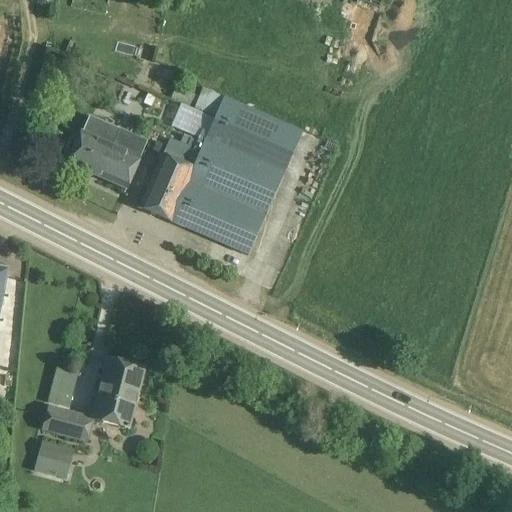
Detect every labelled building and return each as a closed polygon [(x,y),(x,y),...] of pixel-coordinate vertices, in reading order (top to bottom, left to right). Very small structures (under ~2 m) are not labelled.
[(72,0),(70,6),(91,12),(95,0),(72,0)] [(375,9),(378,0),(356,0),(355,2),(375,9)] [(113,98),(118,86),(105,80),(100,93),(113,98)] [(214,122),(224,99),(203,89),(192,112),(214,122)] [(238,106),(224,99),(214,122),(204,145),(194,169),(163,155),(138,210),(171,225),(172,224),(183,229),(183,230),(248,259),(303,134),(238,105),(238,106)] [(214,122),(192,112),(181,107),(170,129),(204,145),(214,122)] [(140,157),(146,143),(89,118),(79,140),(74,138),(72,140),(68,145),(67,147),(66,149),(65,150),(65,156),(65,158),(71,160),(68,165),(126,191),(141,158),(140,157)] [(108,360),(92,419),(47,407),(41,432),(85,444),(91,421),(128,431),(144,370),(108,360)] [(46,443),(41,459),(70,467),(75,451),(46,443)]
